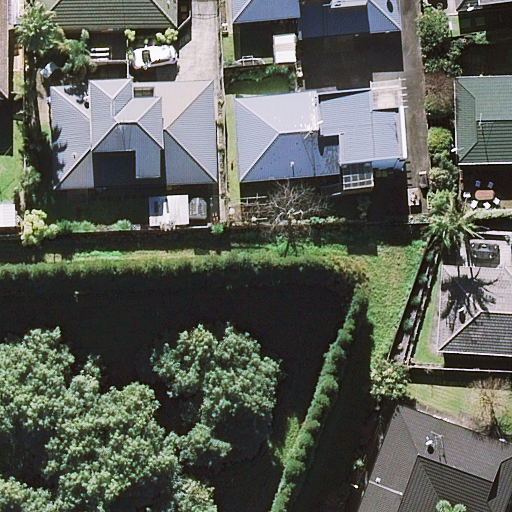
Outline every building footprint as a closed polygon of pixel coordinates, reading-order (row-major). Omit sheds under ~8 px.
[(31,0),(30,31),(176,35),(177,1),(184,1),(183,0),(31,0)] [(230,0),(233,26),(295,22),(296,43),(397,36),(394,0),(230,0)] [(511,74),(458,75),(460,162),(511,161),(511,74)] [(212,188),(210,88),(156,89),(156,97),(51,100),(53,192),(212,188)] [(399,167),(394,100),(311,106),(311,100),(234,106),(240,186),(335,179),(337,196),(369,194),(367,170),(399,167)] [(205,201),(139,203),(139,225),(206,223),(205,201)] [(511,354),(511,265),(445,263),(440,351),(511,354)] [(504,511),(511,491),(511,443),(399,404),(360,511),(439,511),(443,502),(470,511),(504,511)]
